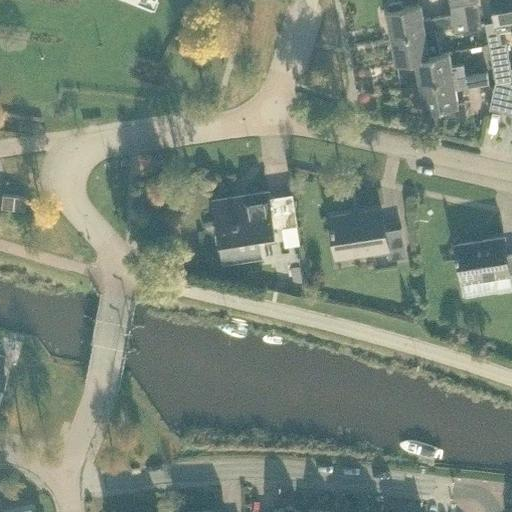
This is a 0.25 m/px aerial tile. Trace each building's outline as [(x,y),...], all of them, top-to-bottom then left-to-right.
[(391,35),(426,29),(453,24),(454,30),(467,28),(462,0),(449,0),(450,4),(451,11),(423,16),(421,3),(402,7),(402,5),(399,2),(390,4),(388,7),(389,9),(387,9),(391,35)] [(476,0),(462,0),(467,28),(480,25),(476,0)] [(511,32),(511,0),(492,0),(496,19),(509,17),(511,32)] [(496,82),(511,79),(511,76),(506,42),(502,43),(497,19),(484,22),(496,82)] [(430,54),(426,29),(391,35),(396,61),(416,58),(415,57),(430,54)] [(415,57),(416,58),(420,83),(464,75),(462,64),(452,66),(449,51),(430,54),(415,57)] [(487,71),(464,75),(420,83),(424,109),(428,108),(428,109),(467,119),(464,101),(458,103),(456,88),(478,85),(489,83),(488,80),(487,71)] [(511,79),(496,82),(494,82),(493,87),(508,90),(503,111),(511,113),(511,79)] [(508,90),(493,87),(488,108),(503,111),(508,90)] [(267,191),(214,199),(221,243),(225,242),(227,259),(256,254),(254,237),(274,234),(273,228),(297,224),(292,194),(268,197),(267,191)] [(1,194),(0,204),(0,207),(23,210),(25,197),(1,194)] [(384,230),(381,209),(331,217),(337,255),(386,247),(388,259),(406,256),(401,227),(384,230)] [(511,252),(506,254),(503,237),(456,245),(462,281),(510,273),(511,286),(511,252)]
